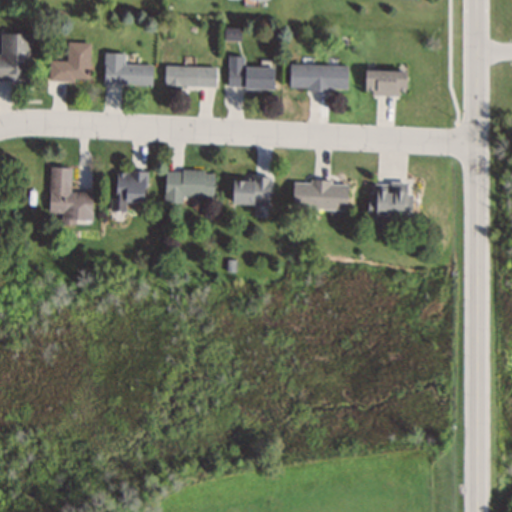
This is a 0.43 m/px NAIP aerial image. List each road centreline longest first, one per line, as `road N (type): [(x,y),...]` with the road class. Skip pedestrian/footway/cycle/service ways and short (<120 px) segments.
road 1 (tertiary): [(475,0),(477,511)]
road 2 (residential): [(0,127),(476,144)]
